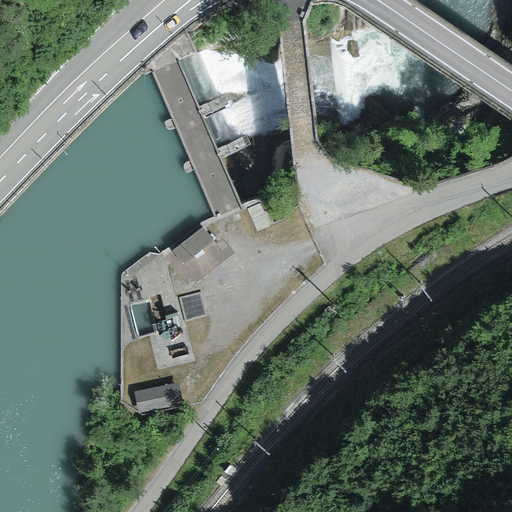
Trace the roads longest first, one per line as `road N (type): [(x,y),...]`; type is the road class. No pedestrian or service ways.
road 1 (residential): [(511,175),(394,228),(344,261),(256,344),(140,511)]
road 2 (primary): [(165,0),(0,169)]
road 3 (primary): [(511,90),(378,0)]
